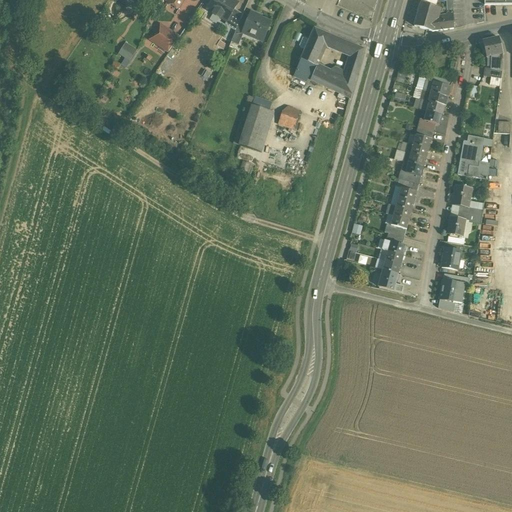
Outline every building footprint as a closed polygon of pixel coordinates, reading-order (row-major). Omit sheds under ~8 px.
[(183,0),(162,0),(167,2),(166,3),(178,10),(183,0)] [(213,0),(208,8),(214,12),(212,15),(220,19),(221,16),(228,20),(234,10),(237,6),(227,0),(213,0)] [(417,0),(421,1),(420,4),(434,8),(436,0),(417,0)] [(436,0),(434,8),(438,9),(446,11),(452,11),(452,0),(436,0)] [(434,8),(420,4),(414,27),(432,32),(436,20),(438,9),(434,8)] [(446,11),(438,9),(436,20),(446,19),(446,11)] [(242,15),(234,10),(228,20),(225,25),(236,32),(240,21),(242,15)] [(446,19),(436,20),(432,32),(453,30),(452,11),(446,11),(446,19)] [(258,20),(251,17),(252,14),(251,13),(247,23),(243,33),(255,38),(256,36),(264,39),(270,23),(260,19),(261,17),(260,17),(258,20)] [(247,23),(240,21),(236,32),(231,43),(238,46),(243,33),(247,23)] [(178,38),(160,26),(150,40),(168,53),(178,38)] [(314,29),(300,60),(314,66),(324,45),(328,35),(314,29)] [(355,46),(328,35),(324,45),(351,56),(355,46)] [(499,39),(482,43),(486,59),(492,57),(502,55),(499,39)] [(122,43),(116,55),(131,61),(136,49),(122,43)] [(363,50),(355,46),(351,56),(350,57),(345,73),(335,68),(335,69),(329,73),(317,67),(316,68),(314,66),(309,77),(308,79),(310,81),(350,100),(363,50)] [(502,55),(492,57),(491,70),(491,71),(502,72),(502,55)] [(314,66),(300,60),(296,71),(309,77),(314,66)] [(491,70),(484,69),(483,76),(491,78),(501,80),(502,72),(491,71),(491,70)] [(309,77),(296,71),(293,77),(306,83),(308,79),(309,77)] [(451,83),(430,77),(428,83),(434,85),(450,89),(451,83)] [(501,80),(491,78),(489,86),(499,88),(501,80)] [(434,85),(428,83),(427,82),(424,92),(427,93),(431,94),(434,85)] [(450,89),(434,85),(431,94),(447,99),(450,89)] [(477,88),(470,86),(468,98),(475,99),(477,88)] [(424,92),(415,90),(413,99),(421,101),(424,92)] [(427,93),(424,92),(421,101),(423,101),(429,103),(431,94),(427,93)] [(447,99),(431,94),(429,103),(444,108),(447,99)] [(270,104),(254,99),(251,108),(267,113),(268,113),(270,104)] [(429,103),(423,101),(420,111),(423,112),(424,105),(428,106),(429,103)] [(444,108),(429,103),(428,106),(426,113),(442,117),(444,108)] [(267,113),(251,108),(239,146),(255,151),(267,113)] [(298,118),(282,112),(278,125),(293,131),(298,118)] [(267,113),(255,151),(261,153),(273,114),(268,113),(267,113)] [(442,117),(426,113),(424,122),(423,123),(435,126),(439,127),(442,117)] [(439,127),(435,126),(433,133),(433,134),(443,136),(446,127),(443,126),(445,118),(442,117),(439,127)] [(435,126),(423,123),(424,122),(420,121),(418,129),(433,133),(435,126)] [(510,124),(498,123),(497,135),(509,136),(510,124)] [(433,133),(418,129),(416,137),(431,141),(433,134),(433,133)] [(431,141),(416,137),(413,146),(429,150),(431,141)] [(492,141),(479,139),(478,145),(483,146),(491,148),(492,141)] [(467,143),(463,143),(458,170),(457,176),(468,178),(470,168),(479,170),(480,165),(483,146),(467,143)] [(429,150),(413,146),(411,155),(426,160),(429,150)] [(406,154),(397,152),(395,161),(403,163),(406,154)] [(426,160),(411,155),(408,165),(423,169),(426,160)] [(403,163),(398,181),(400,181),(408,183),(410,176),(405,174),(408,165),(403,163)] [(423,169),(408,165),(405,174),(410,176),(421,179),(423,169)] [(488,166),(480,165),(479,170),(470,168),(468,178),(486,181),(488,166)] [(421,179),(410,176),(408,183),(419,186),(421,179)] [(408,183),(400,181),(398,189),(401,190),(416,194),(419,186),(408,183)] [(471,191),(455,188),(452,207),(459,208),(467,210),(468,209),(470,210),(482,212),(483,205),(469,202),(471,191)] [(416,194),(401,190),(398,199),(414,203),(416,194)] [(414,203),(398,199),(397,203),(396,208),(411,213),(414,203)] [(391,207),(388,206),(386,215),(390,216),(393,217),(396,208),(391,207)] [(459,208),(452,207),(450,218),(457,220),(458,214),(459,208)] [(411,213),(396,208),(393,217),(409,222),(411,213)] [(482,212),(470,210),(469,216),(481,218),(482,212)] [(469,216),(458,214),(457,220),(465,221),(465,222),(468,223),(469,216)] [(409,222),(393,217),(390,216),(389,216),(388,216),(385,225),(387,226),(406,231),(409,222)] [(481,218),(469,216),(468,223),(468,224),(471,225),(480,226),(481,218)] [(457,220),(450,218),(447,236),(468,240),(471,225),(468,224),(468,223),(465,222),(465,221),(457,220)] [(406,231),(387,226),(384,234),(388,235),(404,239),(406,231)] [(404,239),(388,235),(386,242),(390,244),(402,247),(404,239)] [(354,256),(355,256),(356,245),(348,244),(346,260),(354,260),(354,256)] [(402,247),(390,244),(387,253),(403,257),(405,248),(402,247)] [(460,253),(444,250),(441,269),(456,272),(460,253)] [(403,257),(387,253),(385,262),(400,266),(403,257)] [(400,266),(385,262),(382,271),(398,276),(400,266)] [(398,276),(382,271),(380,281),(395,285),(398,276)] [(395,285),(380,281),(378,288),(393,292),(395,285)] [(456,284),(443,281),(440,301),(456,304),(459,285),(460,284),(456,284)] [(403,287),(395,285),(393,292),(401,295),(403,287)]
